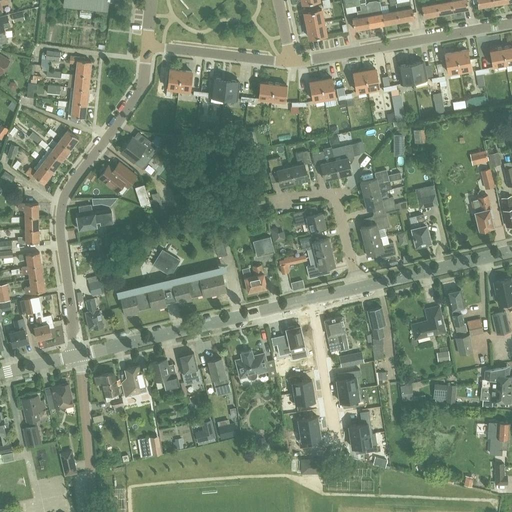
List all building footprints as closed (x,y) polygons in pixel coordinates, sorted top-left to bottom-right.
[(0,0),(0,10),(2,10),(1,4),(8,2),(7,0),(0,0)] [(109,0),(118,1),(117,0),(64,0),(64,4),(107,8),(107,0),(109,0)] [(384,24),(382,13),(380,1),(376,0),(368,2),(366,4),(365,4),(367,16),(369,27),(384,24)] [(397,10),(399,21),(414,19),(413,14),(417,13),(415,3),(411,4),(410,0),(408,0),(396,2),(395,2),(396,4),(395,4),(397,10)] [(435,0),(436,3),(439,14),(453,11),(451,0),(435,0)] [(453,0),(451,0),(453,11),(468,9),(466,0),(453,0)] [(367,16),(365,4),(362,5),(362,3),(359,3),(360,4),(359,4),(362,17),(352,18),(354,29),(369,27),(367,16)] [(424,17),(439,14),(436,3),(422,6),(424,17)] [(306,24),(323,20),(320,8),(304,12),(306,24)] [(384,24),(399,21),(397,10),(382,13),(384,24)] [(14,21),(25,19),(23,11),(12,14),(14,21)] [(0,42),(7,41),(4,28),(10,26),(7,14),(0,15),(0,42)] [(323,20),(306,24),(309,37),(326,33),(323,20)] [(511,45),(503,47),(506,64),(511,63),(511,45)] [(506,64),(503,47),(490,49),(493,67),(506,64)] [(456,51),(460,71),(471,69),(467,49),(456,51)] [(60,60),(61,51),(46,50),(45,59),(60,60)] [(445,54),(448,72),(448,73),(450,72),(460,71),(456,51),(445,54)] [(0,72),(1,74),(9,60),(0,54),(0,72)] [(89,75),(91,61),(77,59),(77,56),(70,55),(69,62),(77,63),(76,73),(89,75)] [(426,79),(425,72),(423,62),(411,64),(412,72),(414,81),(426,79)] [(412,72),(411,64),(398,66),(399,72),(401,83),(414,81),(412,72)] [(178,88),(180,69),(169,68),(167,81),(165,94),(170,94),(170,87),(178,88)] [(365,72),(368,90),(379,88),(376,72),(375,68),(364,70),(365,72)] [(180,69),(178,88),(189,90),(191,70),(180,69)] [(61,71),(47,70),(46,76),(69,78),(70,73),(61,72),(62,71),(61,71)] [(357,92),(368,90),(365,72),(364,70),(353,72),(357,92)] [(88,89),(89,75),(76,73),(74,87),(88,89)] [(331,76),(320,78),(324,97),(334,95),(331,76)] [(210,95),(223,96),(225,79),(212,78),(210,95)] [(313,99),(324,97),(320,78),(309,80),(313,99)] [(225,79),(223,96),(236,98),(238,81),(225,79)] [(258,98),(271,99),(273,82),(260,80),(258,98)] [(286,83),(273,82),(271,99),(284,100),(286,83)] [(59,94),(60,91),(60,85),(48,84),(47,92),(59,94)] [(88,89),(74,87),(72,87),(70,101),(86,103),(88,89)] [(486,103),(484,95),(473,97),(475,105),(486,103)] [(85,117),(86,103),(70,101),(68,115),(85,117)] [(13,135),(18,129),(15,126),(10,132),(13,135)] [(54,136),(57,132),(51,127),(47,132),(54,136)] [(415,143),(426,142),(424,127),(414,128),(415,143)] [(70,149),(79,138),(67,129),(58,141),(70,149)] [(45,149),(49,144),(33,131),(29,136),(38,143),(45,149)] [(408,134),(398,134),(400,155),(409,155),(408,134)] [(125,142),(120,149),(122,150),(121,152),(133,161),(142,168),(151,157),(158,147),(152,142),(146,137),(141,143),(133,138),(132,137),(127,143),(125,142)] [(62,160),(70,149),(58,141),(52,149),(48,145),(46,148),(47,150),(50,152),(62,160)] [(18,145),(11,143),(7,156),(14,158),(18,145)] [(351,173),(348,157),(354,156),(351,144),(339,147),(342,158),(334,160),(338,176),(351,173)] [(315,165),(321,164),(324,179),(338,176),(334,160),(331,146),(323,148),(323,150),(312,153),(315,165)] [(53,171),(62,160),(50,152),(47,150),(39,161),(53,171)] [(308,179),(304,164),(310,162),(307,150),(295,153),(298,165),(291,166),(294,182),(308,179)] [(472,165),(489,161),(486,150),(470,153),(472,165)] [(495,166),(505,166),(505,152),(495,152),(495,166)] [(294,182),(291,166),(283,168),(280,157),(268,159),(271,172),(277,170),(281,186),(294,182)] [(16,169),(21,162),(18,159),(12,165),(16,169)] [(511,160),(506,162),(508,167),(503,168),(507,186),(511,185),(511,160)] [(44,183),(53,171),(39,161),(34,167),(36,169),(35,171),(30,167),(25,172),(31,176),(33,174),(44,183)] [(136,175),(119,162),(113,169),(108,165),(106,168),(104,167),(100,172),(101,174),(99,177),(117,191),(123,183),(128,186),(136,175)] [(485,189),(489,188),(495,186),(490,168),(481,170),(485,189)] [(10,183),(15,177),(5,170),(1,176),(10,183)] [(375,173),(376,178),(360,182),(364,195),(386,190),(391,189),(389,181),(402,178),(400,171),(388,174),(386,170),(375,173)] [(157,213),(162,211),(155,186),(149,187),(157,213)] [(367,209),(384,205),(386,211),(396,208),(393,196),(388,197),(386,190),(364,195),(364,198),(363,200),(364,206),(366,207),(367,207),(367,209)] [(430,205),(430,206),(438,204),(435,192),(427,194),(430,205)] [(147,193),(138,196),(141,205),(150,202),(147,193)] [(430,205),(427,194),(417,197),(419,207),(420,208),(424,207),(430,206),(430,205)] [(492,215),(490,208),(491,208),(488,194),(478,197),(478,199),(471,200),(474,213),(475,213),(479,230),(481,230),(482,231),(485,230),(487,228),(493,227),(490,216),(492,215)] [(511,200),(511,196),(502,198),(505,209),(503,210),(506,226),(511,224),(511,200)] [(406,200),(398,202),(400,210),(407,208),(406,200)] [(25,216),(39,216),(38,203),(25,203),(25,202),(18,203),(18,209),(25,209),(25,216)] [(92,212),(91,204),(79,206),(80,214),(77,215),(79,229),(97,226),(96,221),(100,221),(100,223),(113,221),(111,210),(95,212),(92,212)] [(228,218),(235,216),(233,209),(226,210),(228,218)] [(307,216),(305,210),(293,213),(296,225),(308,222),(310,230),(325,226),(322,212),(307,216)] [(423,213),(409,217),(416,245),(418,245),(419,247),(423,246),(424,243),(431,242),(427,225),(426,225),(423,213)] [(364,240),(380,237),(378,229),(390,226),(387,215),(375,217),(377,223),(361,227),(364,240)] [(26,229),(39,228),(39,216),(25,216),(26,229)] [(218,257),(227,255),(221,227),(211,229),(218,257)] [(39,228),(26,229),(26,236),(18,236),(18,242),(26,242),(26,241),(39,241),(39,228)] [(278,232),(277,232),(270,228),(273,242),(286,239),(284,230),(278,232)] [(275,251),(270,235),(253,240),(257,255),(275,251)] [(309,257),(332,252),(329,238),(313,242),(312,235),(300,238),(303,250),(307,249),(309,257)] [(380,237),(364,240),(365,243),(364,244),(362,245),(364,252),(366,252),(367,252),(368,254),(383,250),(384,257),(396,254),(393,242),(389,243),(387,235),(380,237)] [(0,248),(12,248),(11,240),(0,240),(0,248)] [(163,248),(153,264),(158,267),(157,268),(163,272),(164,271),(171,276),(181,259),(163,248)] [(28,266),(41,264),(39,251),(26,253),(18,254),(19,260),(27,259),(28,266)] [(332,252),(309,257),(310,264),(306,265),(309,277),(321,274),(320,269),(335,265),(332,252)] [(288,262),(306,258),(305,254),(293,257),(293,256),(284,258),(284,259),(279,260),(280,264),(288,262)] [(288,264),(289,264),(288,262),(280,264),(280,265),(282,274),(288,272),(290,272),(288,264)] [(394,275),(400,273),(399,270),(410,267),(409,263),(392,267),(394,275)] [(30,279),(43,277),(41,264),(28,266),(21,267),(22,273),(29,272),(30,279)] [(263,273),(261,265),(253,266),(255,275),(245,277),(248,291),(267,287),(264,273),(263,273)] [(222,272),(121,296),(125,314),(139,311),(138,307),(151,304),(152,308),(166,305),(165,302),(177,299),(177,302),(191,298),(190,294),(203,291),(204,295),(226,290),(222,272)] [(165,285),(176,281),(174,276),(163,279),(165,285)] [(43,277),(30,279),(31,286),(24,287),(25,293),(32,292),(32,291),(45,289),(43,277)] [(494,281),(499,305),(511,301),(511,280),(511,281),(510,278),(494,281)] [(105,291),(102,280),(98,281),(89,283),(92,295),(97,294),(98,297),(103,296),(101,292),(105,291)] [(0,301),(11,300),(7,283),(0,284),(0,301)] [(461,313),(459,307),(465,306),(461,289),(447,292),(450,309),(451,309),(452,314),(452,315),(455,325),(456,332),(467,330),(465,322),(464,322),(462,312),(461,313)] [(27,314),(35,312),(36,311),(33,297),(24,299),(27,312),(27,314)] [(27,312),(24,299),(16,300),(19,314),(27,312)] [(97,310),(94,299),(86,301),(88,311),(85,312),(89,328),(93,327),(94,328),(103,326),(100,315),(102,315),(101,310),(99,310),(99,309),(97,310)] [(415,338),(445,331),(439,305),(425,308),(428,320),(411,324),(415,338)] [(374,358),(384,357),(382,343),(383,343),(383,336),(384,336),(382,324),(385,323),(381,307),(367,310),(371,326),(371,327),(373,338),(372,338),(373,344),(372,345),(374,358)] [(35,312),(38,323),(35,323),(35,326),(34,326),(37,339),(51,335),(50,328),(54,327),(51,314),(43,316),(41,310),(36,311),(35,312)] [(492,314),(497,334),(510,331),(506,311),(492,314)] [(345,331),(343,324),(345,322),(344,317),(341,316),(324,320),(328,335),(327,337),(330,351),(340,349),(340,351),(349,349),(345,331)] [(24,329),(21,319),(14,321),(16,330),(9,332),(13,345),(27,342),(24,329)] [(484,319),(473,319),(474,335),(488,335),(488,325),(484,325),(484,319)] [(289,340),(277,343),(277,344),(280,355),(291,352),(305,349),(300,325),(294,327),(294,325),(288,327),(288,328),(286,329),(287,333),(289,340)] [(459,354),(473,351),(469,334),(455,337),(459,354)] [(253,355),(251,350),(241,353),(242,358),(235,360),(240,377),(247,375),(249,378),(252,379),(254,378),(256,376),(256,374),(256,373),(269,370),(270,375),(276,374),(273,359),(267,361),(264,352),(253,355)] [(438,361),(450,360),(448,350),(436,352),(438,361)] [(341,367),(364,362),(362,351),(339,355),(341,367)] [(193,352),(185,354),(184,353),(181,354),(180,355),(178,356),(185,383),(200,380),(193,352)] [(226,375),(221,357),(208,360),(213,379),(216,378),(220,393),(230,391),(226,375)] [(168,366),(166,359),(151,363),(155,380),(164,378),(166,388),(179,386),(176,374),(175,374),(173,364),(168,366)] [(125,397),(140,393),(140,392),(146,391),(145,386),(147,385),(142,364),(124,368),(126,376),(121,382),(125,397)] [(286,364),(278,366),(280,373),(288,371),(286,364)] [(511,389),(511,386),(511,375),(509,375),(509,365),(499,367),(485,370),(485,374),(484,378),(491,379),(490,387),(511,389)] [(348,377),(337,379),(338,390),(360,387),(358,376),(361,376),(360,369),(347,371),(348,377)] [(116,380),(114,371),(101,374),(101,375),(95,377),(96,384),(103,382),(106,395),(105,395),(107,401),(112,400),(113,407),(114,407),(115,412),(124,409),(123,405),(124,405),(122,396),(118,397),(117,392),(119,391),(117,385),(121,384),(120,379),(116,380)] [(378,380),(387,379),(386,371),(377,372),(378,380)] [(311,379),(290,382),(291,393),(313,389),(311,379)] [(400,385),(402,401),(425,398),(424,394),(413,395),(411,382),(404,383),(405,385),(400,385)] [(56,408),(73,405),(68,383),(51,386),(53,394),(46,396),(49,408),(56,407),(56,408)] [(456,394),(456,385),(448,384),(447,393),(456,394)] [(360,387),(338,390),(340,401),(352,399),(353,406),(365,404),(364,397),(362,397),(360,387)] [(511,402),(511,389),(490,387),(489,400),(482,399),(482,405),(492,406),(492,400),(511,402)] [(313,389),(291,393),(293,403),(315,400),(313,389)] [(38,401),(37,395),(22,398),(27,421),(28,421),(29,426),(22,427),(27,446),(42,443),(38,424),(36,424),(35,419),(39,418),(37,410),(45,408),(43,400),(38,401)] [(362,423),(349,425),(350,436),(375,432),(372,432),(369,410),(360,411),(362,423)] [(0,431),(3,444),(0,444),(0,452),(12,450),(11,443),(8,430),(10,429),(8,423),(9,423),(7,416),(1,418),(0,411),(0,431)] [(317,416),(295,419),(297,430),(319,427),(317,416)] [(490,421),(489,437),(491,437),(491,453),(501,454),(501,449),(508,449),(509,438),(510,422),(498,421),(490,421)] [(218,426),(221,438),(236,434),(234,422),(218,426)] [(319,427),(297,430),(299,441),(320,437),(319,427)] [(215,438),(213,428),(203,430),(195,432),(198,441),(214,438),(215,438)] [(375,432),(350,436),(352,447),(364,445),(365,451),(378,450),(375,432)] [(266,442),(266,440),(265,439),(264,438),(263,437),(262,437),(261,437),(259,438),(258,439),(258,440),(257,441),(258,443),(254,443),(255,452),(270,450),(270,442),(266,442)] [(161,453),(160,444),(151,446),(153,455),(161,453)] [(65,475),(77,472),(72,448),(59,451),(65,475)] [(3,461),(14,459),(12,452),(2,454),(3,461)] [(375,456),(373,463),(378,465),(379,465),(385,466),(387,459),(375,456)] [(300,473),(325,473),(325,458),(300,458),(300,473)] [(466,478),(464,484),(472,486),(473,479),(466,478)]
